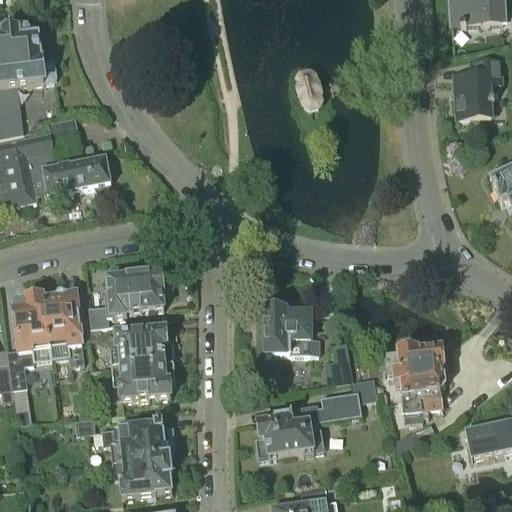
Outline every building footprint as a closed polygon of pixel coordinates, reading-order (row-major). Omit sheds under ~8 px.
[(1,0),(11,0),(12,3),(27,1),(27,0),(0,0),(0,8),(2,9),(1,0)] [(449,10),(451,33),(504,30),(502,0),(451,0),(452,10),(449,10)] [(0,145),(24,141),(17,93),(54,88),(56,85),(54,69),(52,67),(41,68),(38,43),(30,44),(29,36),(27,34),(18,35),(19,37),(2,40),(2,44),(0,44),(0,145)] [(454,83),(456,127),(491,125),(489,89),(500,88),(499,67),(470,69),(470,82),(454,83)] [(46,135),(45,125),(34,126),(36,136),(46,135)] [(50,140),(23,146),(35,203),(46,200),(47,203),(94,194),(97,200),(108,197),(109,191),(110,191),(105,165),(69,173),(69,170),(59,172),(60,175),(55,176),(52,159),(54,158),(50,140)] [(35,203),(23,146),(0,150),(0,215),(36,208),(35,203)] [(511,179),(510,180),(507,173),(488,182),(492,189),(490,190),(500,212),(507,208),(511,218),(511,179)] [(90,336),(97,335),(103,334),(103,326),(126,324),(126,321),(164,317),(162,301),(169,300),(172,296),(170,283),(169,282),(168,282),(167,280),(161,281),(107,286),(108,298),(86,300),(90,336)] [(56,305),(44,306),(51,360),(68,358),(70,367),(83,365),(81,347),(82,346),(76,301),(66,302),(63,300),(59,300),(56,305)] [(51,360),(44,306),(44,303),(24,305),(24,308),(15,309),(12,313),(18,357),(6,358),(8,371),(12,397),(27,395),(24,373),(34,371),(33,368),(51,366),(51,360)] [(290,320),(290,317),(265,317),(265,361),(291,361),(291,362),(318,362),(318,346),(309,346),(309,320),(290,320)] [(100,336),(87,337),(89,348),(97,347),(101,342),(100,336)] [(111,375),(173,371),(172,352),(166,352),(165,337),(115,341),(109,342),(111,375)] [(344,349),(332,351),(331,351),(336,380),(351,377),(344,349)] [(400,391),(403,420),(404,431),(423,429),(422,425),(428,424),(427,417),(442,415),(440,400),(444,394),(440,357),(417,359),(411,353),(403,354),(397,361),(386,362),(385,364),(386,381),(388,382),(393,382),(394,392),(400,391)] [(12,397),(8,371),(0,372),(0,398),(1,398),(2,409),(14,407),(12,397)] [(111,375),(113,394),(113,408),(102,409),(104,425),(124,422),(123,409),(171,405),(170,390),(175,390),(173,371),(111,375)] [(321,437),(310,439),(309,431),(361,423),(359,409),(377,406),(374,385),(350,389),(351,401),(320,406),(322,415),(316,416),(316,414),(289,418),(290,423),(275,426),(275,428),(257,431),(259,448),(254,449),(257,468),(313,459),(313,460),(325,458),(321,437)] [(28,417),(15,419),(17,432),(29,430),(28,417)] [(76,442),(95,440),(93,425),(75,427),(76,442)] [(470,466),(511,457),(511,427),(464,437),(470,466)] [(429,430),(398,447),(395,448),(401,460),(436,442),(429,430)] [(117,470),(169,464),(168,462),(167,462),(166,455),(175,455),(173,435),(162,437),(161,431),(147,433),(147,432),(113,436),(113,437),(101,438),(103,454),(115,452),(117,470)] [(169,464),(117,470),(112,471),(114,490),(107,491),(109,510),(122,508),(122,507),(156,503),(156,502),(172,500),(170,486),(171,486),(169,464)] [(342,486),(326,490),(329,504),(344,501),(342,486)] [(299,496),(302,509),(303,510),(327,504),(324,490),(299,496)]
